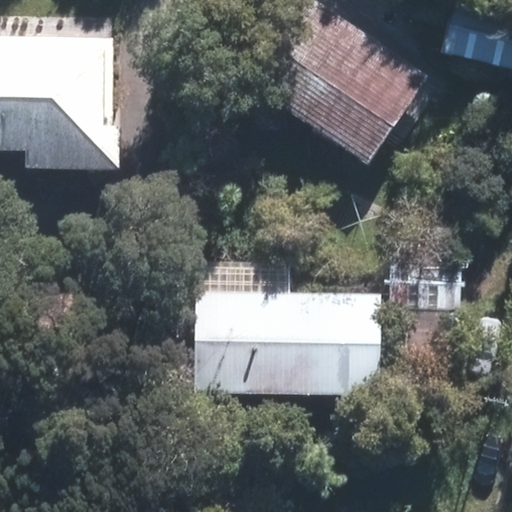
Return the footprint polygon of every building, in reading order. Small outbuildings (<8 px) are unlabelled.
[(262,0),(217,71),(369,169),(424,84),(292,0),(262,0)] [(511,37),(453,26),(447,58),(511,70),(511,37)] [(105,171),(105,49),(0,48),(0,157),(20,158),(20,171),(105,171)] [(459,279),(387,277),(386,331),(458,333),(459,279)] [(384,305),(200,301),(198,401),(381,406),(384,305)]
